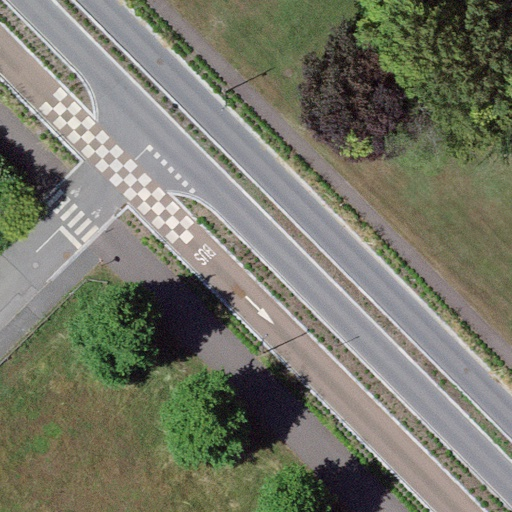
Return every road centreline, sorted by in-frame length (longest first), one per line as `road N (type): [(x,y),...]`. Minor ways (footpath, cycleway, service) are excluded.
road 1 (tertiary): [(511,413),(99,0)]
road 2 (tertiary): [(163,137),(511,486)]
road 3 (residential): [(163,137),(0,289)]
road 4 (tertiary): [(28,0),(163,137)]
